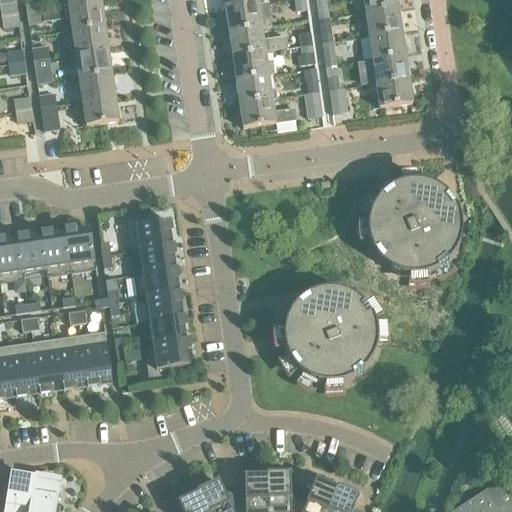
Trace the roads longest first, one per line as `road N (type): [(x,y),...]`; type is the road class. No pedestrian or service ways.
road 1 (residential): [(207,180),(241,421)]
road 2 (residential): [(441,139),(207,180)]
road 3 (residential): [(0,190),(28,186),(70,201),(207,180)]
road 4 (residential): [(207,180),(180,0)]
road 5 (residential): [(241,421),(314,430),(381,456)]
road 6 (residential): [(441,139),(451,122),(433,0)]
road 7 (residential): [(0,462),(74,451),(128,464)]
road 8 (residential): [(128,464),(241,421)]
